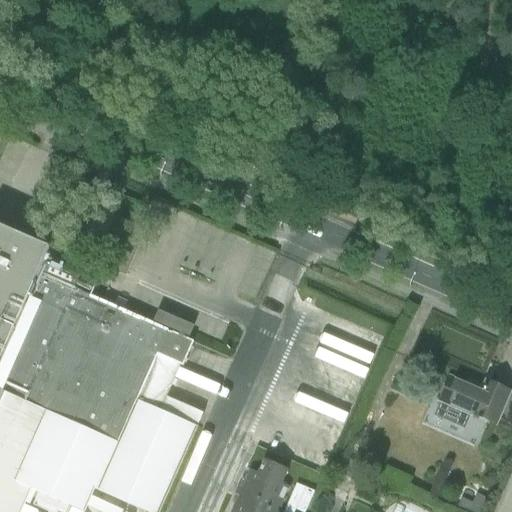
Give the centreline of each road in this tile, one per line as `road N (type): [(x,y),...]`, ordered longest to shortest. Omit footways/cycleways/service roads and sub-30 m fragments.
road 1 (secondary): [(511,316),(0,91)]
road 2 (unknown): [(308,249),(186,511)]
